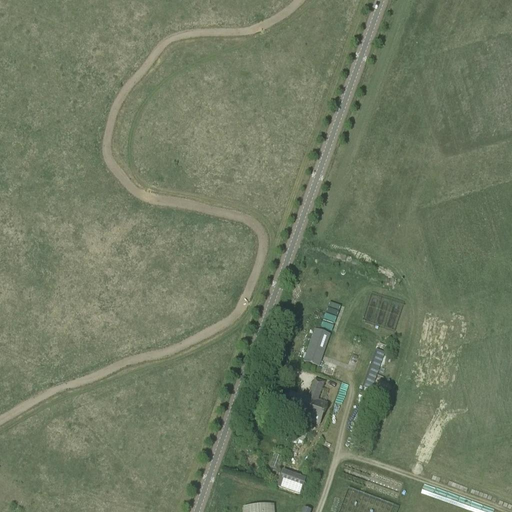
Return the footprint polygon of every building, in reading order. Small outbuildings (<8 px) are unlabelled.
[(326,313),(321,325),(331,330),(336,318),(326,313)] [(306,359),(320,365),(329,341),(315,335),(306,359)] [(376,349),(364,387),(372,390),(384,352),(376,349)] [(317,402),(323,384),(314,381),(308,398),(307,398),(307,400),(291,395),(285,411),(292,414),(290,419),(306,425),(307,422),(319,426),(326,405),(317,402)] [(294,444),(291,455),(298,457),(301,447),(302,447),(307,433),(298,430),(297,432),(293,430),(289,442),(294,444)] [(270,468),(279,471),(283,458),(274,455),(270,468)] [(278,487),(301,495),(306,480),(283,472),(278,487)]
